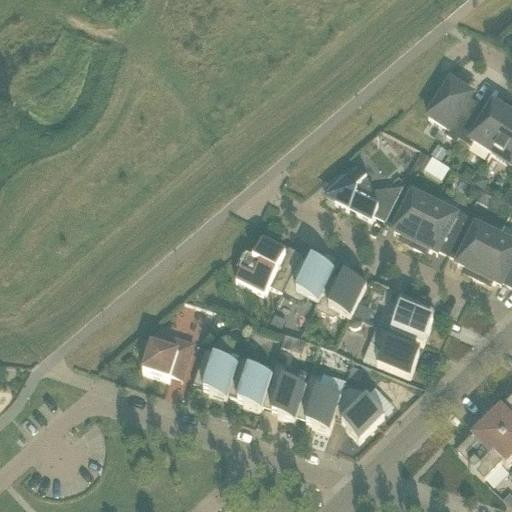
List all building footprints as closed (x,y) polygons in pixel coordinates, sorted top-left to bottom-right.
[(471,100),(450,87),(444,98),(440,96),(437,100),(434,103),(429,105),(435,111),(428,122),(448,135),(446,138),(457,145),(460,141),(459,141),(478,110),(469,104),(471,100)] [(506,115),(502,115),(493,109),(491,112),(480,106),(478,110),(459,141),(460,141),(470,148),(472,145),(491,157),(511,124),(511,116),(506,115)] [(511,174),(511,124),(491,157),(510,169),(508,172),(511,174)] [(448,153),(438,146),(431,157),(441,164),(448,153)] [(432,163),(422,157),(415,167),(425,174),(432,163)] [(461,178),(471,185),(476,177),(467,171),(461,178)] [(333,195),(335,207),(349,214),(372,225),(374,221),(385,227),(403,192),(372,196),(371,192),(369,188),(367,185),(357,175),(345,185),(333,195)] [(484,194),(490,183),(479,177),(473,187),(484,194)] [(478,201),(482,194),(471,188),(467,195),(467,197),(468,199),(470,201),(472,202),(474,203),(476,203),(478,201)] [(394,237),(404,242),(414,251),(434,210),(413,200),(415,197),(403,191),(403,192),(385,227),(396,233),(394,237)] [(481,196),(477,205),(488,211),(492,201),(481,196)] [(414,251),(427,253),(437,258),(439,254),(449,259),(467,223),(456,217),(455,220),(434,210),(414,251)] [(457,268),(467,273),(477,283),(498,242),(477,232),(479,229),(467,223),(449,259),(459,264),(457,268)] [(477,283),(491,285),(501,290),(503,286),(511,290),(511,234),(503,230),(498,242),(477,283)] [(285,259),(262,247),(253,265),(247,262),(240,276),(240,277),(236,286),(265,300),(269,291),(282,298),(293,276),(280,269),(285,259)] [(293,276),(282,298),(301,307),(307,302),(318,307),(318,308),(332,279),(334,275),(312,264),(310,268),(300,263),(293,276)] [(318,308),(318,307),(315,314),(333,323),(340,318),(350,324),(366,291),(344,280),(342,284),(332,279),(318,308)] [(434,314),(399,296),(389,319),(382,320),(378,330),(420,348),(424,350),(433,326),(430,324),(434,314)] [(275,319),(271,328),(281,333),(286,325),(275,319)] [(361,330),(363,324),(353,320),(349,330),(355,333),(361,330)] [(420,348),(378,330),(377,330),(371,346),(381,358),(377,369),(410,383),(420,359),(416,358),(420,348)] [(292,342),(285,340),(281,352),(288,355),(292,342)] [(182,385),(194,349),(168,341),(164,354),(151,350),(143,377),(169,385),(171,382),(182,385)] [(238,370),(237,370),(226,366),(225,358),(206,352),(193,389),(204,393),(203,397),(227,404),(228,400),(238,370)] [(272,381),(260,377),(259,369),(240,363),(237,370),(238,370),(228,400),(239,404),(237,408),(261,415),(262,412),(272,381)] [(306,392),(295,388),(293,380),(286,378),(288,371),(276,367),(272,381),(262,412),(273,415),(272,419),(295,427),(296,423),(306,392)] [(359,384),(362,374),(351,370),(348,380),(359,384)] [(306,392),(296,423),(307,426),(306,430),(330,438),(334,423),(340,403),(329,400),(328,392),(320,389),(321,383),(310,380),(306,392)] [(340,403),(334,423),(344,427),(341,430),(346,434),(359,447),(384,422),(367,404),(369,398),(345,390),(340,403)] [(511,405),(495,422),(491,418),(483,426),(511,456),(511,405)] [(458,459),(484,485),(502,468),(506,472),(511,466),(511,456),(483,426),(474,435),(478,439),(458,459)] [(510,511),(511,511),(511,499),(510,498),(503,505),(510,511)]
